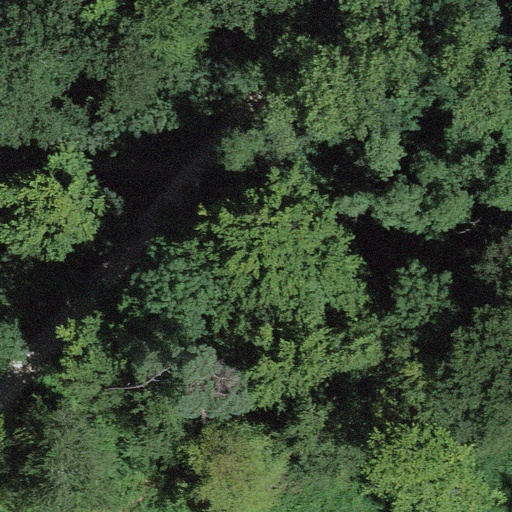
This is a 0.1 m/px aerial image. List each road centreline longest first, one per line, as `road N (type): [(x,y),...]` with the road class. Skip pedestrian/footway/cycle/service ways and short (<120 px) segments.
road 1 (track): [(0,393),(227,141),(372,0)]
road 2 (track): [(0,154),(85,167),(227,141)]
